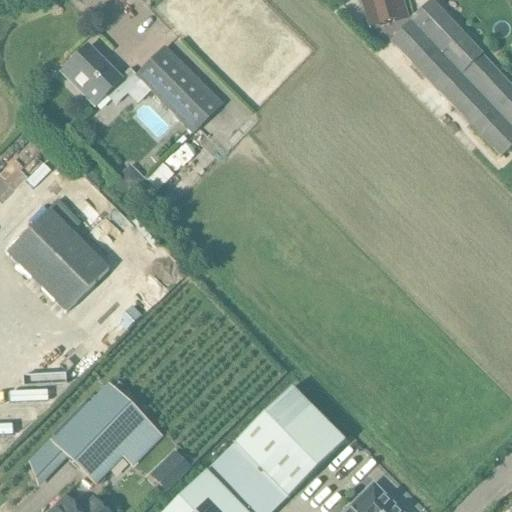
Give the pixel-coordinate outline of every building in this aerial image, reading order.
[(370,0),(378,27),(406,19),(400,0),(370,0)] [(500,159),(511,147),(511,90),(431,5),(390,43),(500,159)] [(140,84),(192,137),(223,107),(165,49),(135,78),(129,71),(120,81),(88,49),(61,75),(94,109),(107,97),(116,108),(140,84)] [(71,234),(81,225),(59,203),(6,257),(65,316),(109,272),(71,234)] [(152,430),(108,387),(50,446),(95,489),(152,430)] [(287,503),(344,446),(291,392),(233,449),(287,503)] [(173,453),(148,478),(166,496),(191,471),(173,453)] [(169,511),(240,511),(205,477),(169,511)] [(351,511),(393,511),(373,491),(351,511)] [(103,511),(94,503),(84,511),(77,511),(66,501),(54,511),(103,511)]
